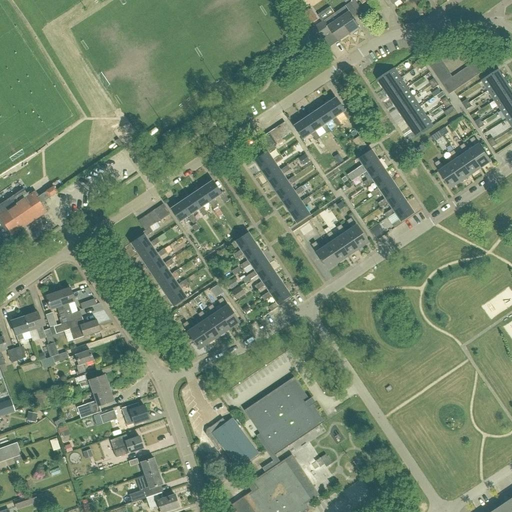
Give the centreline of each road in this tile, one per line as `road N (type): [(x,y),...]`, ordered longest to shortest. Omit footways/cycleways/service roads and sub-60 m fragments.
road 1 (residential): [(72,248),(394,32),(435,29)]
road 2 (residential): [(511,166),(306,307)]
road 3 (residential): [(443,511),(306,307)]
road 4 (residential): [(306,307),(253,343),(163,380)]
road 5 (residential): [(163,380),(72,248)]
road 6 (residential): [(206,511),(163,380)]
